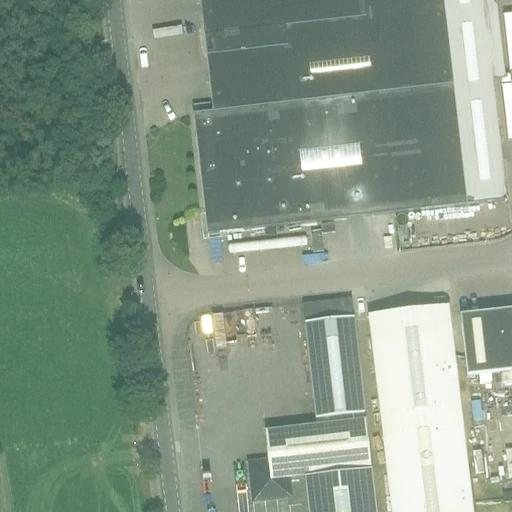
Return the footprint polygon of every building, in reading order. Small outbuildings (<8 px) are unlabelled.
[(200,0),(205,39),(213,115),(194,117),(208,238),(468,208),(507,204),(491,65),(483,0),(200,0)] [(396,248),(396,234),(384,234),(383,248),(396,248)] [(407,314),(369,318),(383,439),(390,499),(391,511),(472,511),(470,489),(463,430),(448,306),(444,302),(411,306),(407,311),(407,314)] [(511,373),(511,311),(460,317),(467,378),(511,373)] [(354,320),(306,325),(317,421),(365,416),(354,320)] [(465,399),(470,417),(482,414),(477,395),(465,399)] [(266,434),(269,467),(249,469),(253,505),(289,501),(287,481),(306,479),(309,511),(375,511),(366,423),(266,434)]
